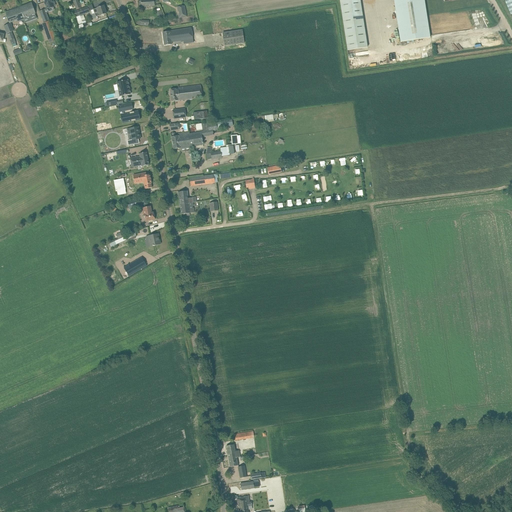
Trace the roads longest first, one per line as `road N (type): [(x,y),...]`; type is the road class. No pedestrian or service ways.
road 1 (unclassified): [(223,511),(139,56),(118,0)]
road 2 (track): [(457,511),(412,470),(371,203)]
road 3 (track): [(511,184),(371,203)]
road 4 (track): [(300,171),(224,181),(222,225)]
